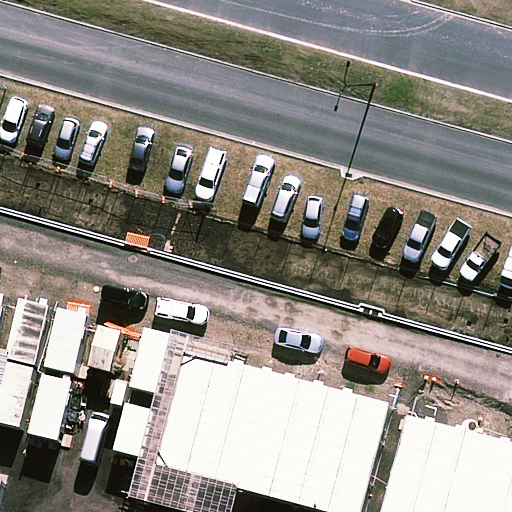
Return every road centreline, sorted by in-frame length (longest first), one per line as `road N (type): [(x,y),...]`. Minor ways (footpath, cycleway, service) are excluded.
road 1 (tertiary): [(511,179),(0,37)]
road 2 (tertiary): [(274,0),(511,65)]
